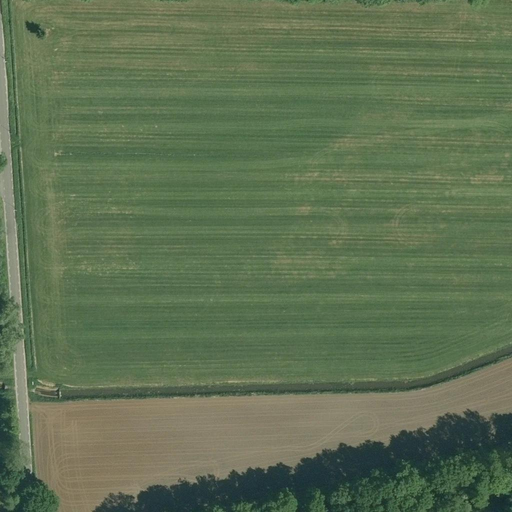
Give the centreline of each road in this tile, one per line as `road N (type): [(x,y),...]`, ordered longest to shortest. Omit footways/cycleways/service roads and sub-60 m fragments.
road 1 (tertiary): [(29,511),(0,45)]
road 2 (track): [(207,511),(511,447)]
